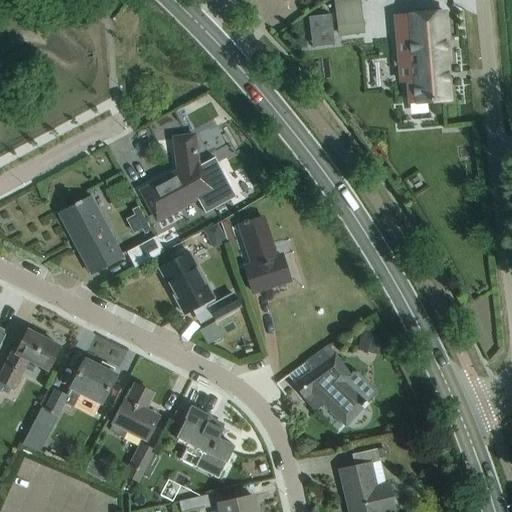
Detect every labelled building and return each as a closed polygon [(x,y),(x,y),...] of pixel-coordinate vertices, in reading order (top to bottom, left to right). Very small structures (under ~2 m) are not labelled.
[(358,0),(346,0),(335,1),(339,35),(362,32),(358,0)] [(407,80),(408,103),(448,99),(445,62),(448,61),(444,12),(394,16),(398,65),(411,64),(413,79),(407,80)] [(330,15),(308,18),(310,33),(312,48),(334,45),(332,30),(330,15)] [(156,219),(194,199),(212,189),(197,161),(193,135),(174,138),(178,171),(141,191),(156,219)] [(122,256),(99,214),(90,196),(80,201),(80,200),(74,203),(75,205),(64,210),(82,245),(77,248),(90,273),(108,264),(122,256)] [(248,219),(243,221),(244,223),(239,224),(252,265),(244,268),(252,292),(289,280),(281,252),(273,255),(269,246),(271,245),(270,241),(262,217),(249,221),(248,219)] [(163,251),(156,235),(127,251),(135,266),(163,251)] [(189,251),(176,258),(159,268),(170,289),(174,287),(186,309),(182,311),(183,313),(195,307),(201,318),(212,312),(216,319),(239,306),(233,294),(216,303),(189,251)] [(207,347),(222,339),(214,324),(199,332),(207,347)] [(14,346),(0,372),(0,381),(14,388),(28,360),(46,370),(58,346),(41,336),(42,334),(30,328),(29,330),(27,329),(18,348),(14,346)] [(358,372),(352,373),(349,376),(335,355),(330,358),(323,348),(304,362),(311,372),(293,384),(294,386),(296,385),(303,395),(302,396),(303,398),(317,387),(326,398),(322,403),(345,425),(363,407),(363,408),(368,403),(367,402),(375,394),(374,389),(358,372)] [(79,395),(98,404),(115,375),(110,372),(111,368),(101,363),(99,366),(84,359),(66,396),(54,390),(44,410),(56,416),(63,403),(72,408),(79,395)] [(124,399),(119,409),(108,430),(123,438),(127,430),(145,439),(157,416),(144,409),(152,393),(134,384),(126,400),(124,399)] [(190,407),(181,425),(175,437),(188,444),(181,458),(196,466),(199,459),(221,470),(234,445),(218,437),(222,429),(208,422),(210,417),(190,407)] [(40,408),(21,444),(38,453),(57,416),(56,416),(44,410),(40,408)] [(137,482),(153,452),(140,444),(124,474),(137,482)] [(349,511),(387,511),(395,510),(388,483),(385,483),(379,457),(385,455),(383,446),(351,454),(354,466),(340,469),(340,470),(343,469),(349,493),(345,494),(349,511)] [(179,511),(181,511),(210,506),(207,494),(177,501),(179,511)] [(219,511),(256,511),(255,505),(253,506),(251,497),(253,497),(253,496),(217,504),(219,511)]
